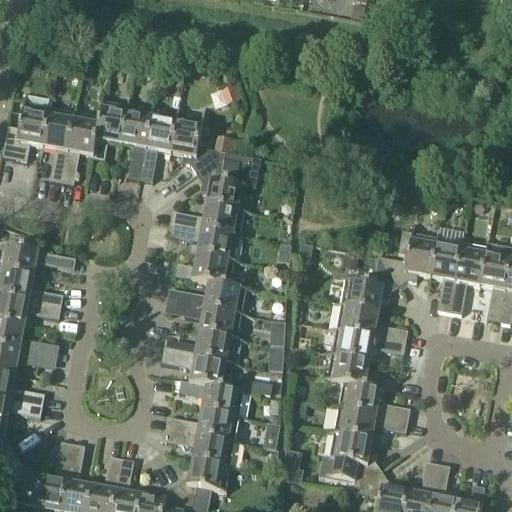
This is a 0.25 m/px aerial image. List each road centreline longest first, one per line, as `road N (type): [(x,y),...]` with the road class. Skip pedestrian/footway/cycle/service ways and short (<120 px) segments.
road 1 (residential): [(136,273),(95,286),(72,414),(86,431),(119,437),(136,430),(144,408),(132,364),(142,294)]
road 2 (residential): [(489,470),(446,446),(430,411),(437,363),(466,352),(497,355),(510,383)]
road 3 (residential): [(136,273),(139,220),(129,213),(97,204),(69,218),(0,204)]
